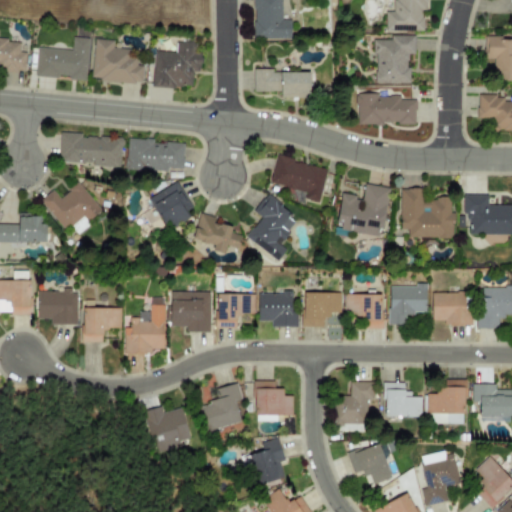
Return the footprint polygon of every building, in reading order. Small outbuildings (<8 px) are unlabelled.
[(252,0),(252,39),(289,38),(289,19),(280,19),(280,0),(252,0)] [(384,31),(421,30),(420,9),(425,9),(424,0),(392,0),(393,11),(383,11),(384,31)] [(413,35),(388,35),(389,39),(373,39),(373,83),(407,83),(406,53),(413,53),(413,35)] [(84,79),(87,38),(71,37),(70,50),(36,47),(33,75),(84,79)] [(492,80),(511,80),(511,38),(482,38),(482,58),(493,59),(492,80)] [(0,69),(23,70),(24,52),(18,52),(18,40),(0,39),(0,69)] [(90,80),(141,83),(142,65),(137,64),(138,51),(112,49),(112,40),(92,39),(90,80)] [(150,85),(190,88),(191,70),(198,71),(199,53),(190,53),(191,42),(174,41),(174,51),(152,50),(150,85)] [(252,91),(279,91),(279,97),(308,97),(308,71),(270,72),(270,68),(252,68),(252,91)] [(413,125),(414,99),(399,99),(399,95),(355,94),(354,123),(413,125)] [(475,118),(490,119),(490,130),(511,131),(511,101),(501,101),(501,95),(476,94),(475,118)] [(119,165),(120,136),(58,134),(57,163),(119,165)] [(182,143),(153,142),(153,138),(125,138),(124,169),(181,171),(182,143)] [(268,182),(304,192),(302,198),(316,202),(325,169),(275,155),(268,182)] [(62,230),(69,225),(76,234),(87,225),(85,222),(99,210),(76,182),(57,197),(51,190),(38,200),(62,230)] [(149,195),(164,229),(187,219),(183,210),(188,208),(177,182),(149,195)] [(379,236),(387,187),(363,183),(360,197),(341,194),(334,229),(379,236)] [(405,237),(450,237),(451,198),(420,198),(420,188),(398,188),(398,229),(405,229),(405,237)] [(511,205),(485,205),(485,195),(464,194),(463,234),(511,234),(511,205)] [(276,260),(285,247),(278,243),(296,218),(263,195),(252,211),(258,216),(243,238),(276,260)] [(236,249),(240,236),(229,233),(230,227),(210,222),(211,216),(197,213),(190,239),(211,245),(210,251),(222,254),(224,246),(236,249)] [(0,224),(0,241),(44,242),(44,225),(38,224),(39,214),(16,214),(16,224),(0,224)] [(29,315),(28,279),(0,279),(0,311),(8,311),(8,315),(29,315)] [(424,313),(425,285),(387,284),(386,324),(403,325),(403,313),(424,313)] [(511,316),(511,286),(477,286),(476,328),(496,328),(496,316),(511,316)] [(35,289),(35,318),(49,318),(49,324),(75,324),(75,290),(35,289)] [(208,292),(169,291),(168,326),(183,326),(183,332),(208,332),(208,292)] [(256,292),(256,320),(269,321),(268,326),(293,327),(293,292),(256,292)] [(339,292),(301,292),(301,327),(321,327),(322,317),(339,317),(339,292)] [(430,320),(441,320),(441,326),(469,325),(468,292),(429,293),(430,320)] [(235,313),(252,314),(252,294),(214,293),(213,327),(235,328),(235,313)] [(362,316),(362,328),(379,329),(380,294),(342,294),(342,315),(362,316)] [(118,328),(119,308),(81,307),(80,341),(100,342),(100,328),(118,328)] [(461,424),(463,379),(443,379),(443,387),(435,386),(435,393),(425,393),(424,423),(461,424)] [(290,395),(281,395),(281,388),(271,388),(271,381),(253,381),(252,420),(275,421),(275,415),(290,415),(290,395)] [(372,382),(348,381),(347,396),(331,396),(330,423),(365,424),(365,399),(371,399),(372,382)] [(419,397),(408,397),(408,391),(402,391),(402,383),(382,382),(381,416),(419,417),(419,397)] [(239,422),(233,400),(239,398),(235,383),(215,388),(218,400),(199,405),(205,430),(239,422)] [(509,389),(493,389),(493,384),(470,383),(469,402),(478,402),(477,420),(509,420),(509,389)] [(153,452),(179,445),(178,441),(188,438),(180,407),(160,412),(159,406),(142,411),(153,452)] [(281,476),(277,461),(282,460),(275,437),(258,442),(261,450),(247,454),(255,483),(281,476)] [(351,473),(363,469),(369,485),(389,478),(376,442),(345,454),(351,473)] [(422,506),(445,501),(442,487),(458,483),(450,450),(417,458),(424,488),(418,489),(422,506)] [(474,493),(488,507),(511,484),(511,482),(487,456),(471,471),(483,485),(474,493)] [(306,511),(298,495),(285,502),(278,488),(260,497),(267,511),(306,511)] [(371,508),(372,511),(414,511),(407,494),(371,508)] [(511,511),(511,499),(510,497),(494,511),(511,511)]
